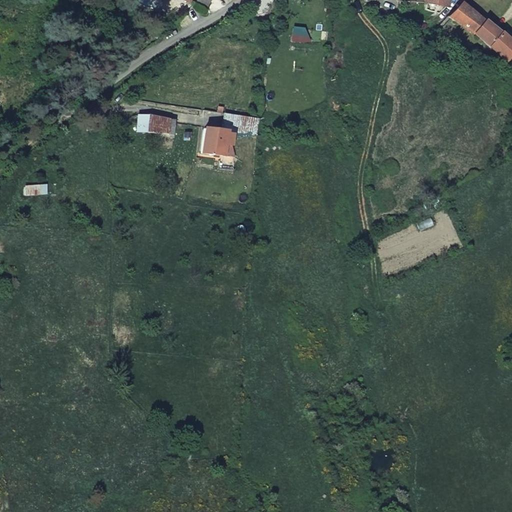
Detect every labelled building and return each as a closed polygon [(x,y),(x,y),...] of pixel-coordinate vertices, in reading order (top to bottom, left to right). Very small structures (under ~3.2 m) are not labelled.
[(185,0),(198,9),(201,0),(185,0)] [(449,20),(488,51),(501,36),(463,5),(462,8),(449,20)] [(511,44),(501,36),(488,51),(506,65),(511,58),(511,44)] [(172,121),(152,116),(149,130),(170,134),(172,121)] [(238,124),(236,135),(247,136),(249,126),(238,124)] [(210,128),(208,152),(230,154),(231,144),(235,144),(236,135),(232,133),(232,130),(210,128)]
